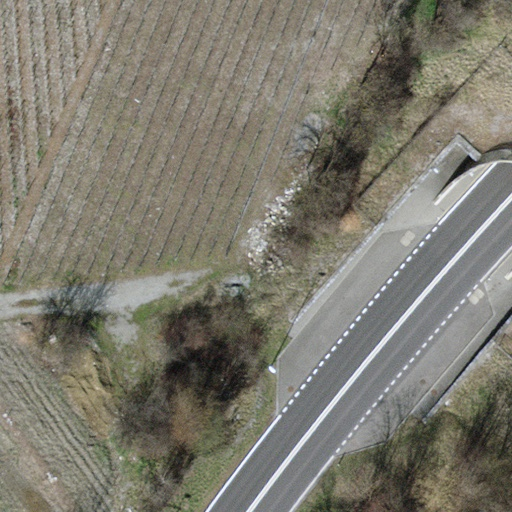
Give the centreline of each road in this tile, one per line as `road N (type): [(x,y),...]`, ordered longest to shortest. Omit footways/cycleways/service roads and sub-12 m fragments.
road 1 (primary): [(249,511),(345,387),(511,198)]
road 2 (track): [(240,296),(0,317)]
